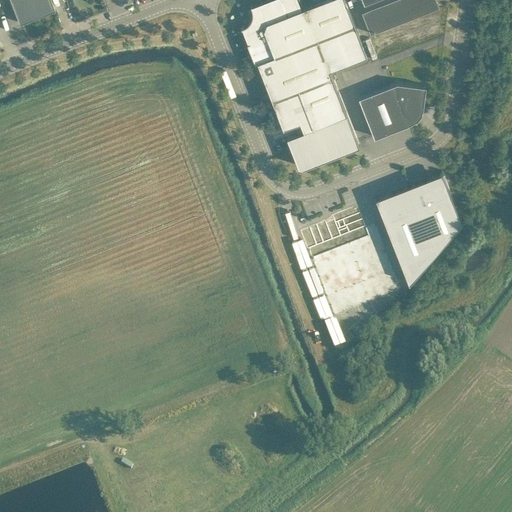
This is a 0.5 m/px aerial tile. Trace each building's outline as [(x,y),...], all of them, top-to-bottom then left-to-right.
[(52,0),(11,0),(20,23),(55,9),(52,0)] [(244,24),(241,25),(241,26),(242,26),(244,25),(249,40),(248,41),(247,41),(254,61),(257,60),(283,126),(301,119),(304,128),(286,135),(298,164),(302,166),(358,144),(346,112),(329,68),(324,56),(362,41),(345,0),(316,0),(302,6),(301,6),(298,0),(266,0),(267,0),(252,6),(251,4),(251,3),(250,4),(251,7),(252,11),(251,15),(250,19),(247,22),(244,24)] [(386,0),(361,10),(370,32),(439,5),(436,0),(386,0)] [(358,96),(374,136),(409,122),(417,118),(422,111),(421,111),(423,106),(425,84),(397,81),(358,96)] [(408,281),(461,218),(443,174),(427,181),(426,178),(392,191),(393,194),(377,200),(408,281)] [(366,201),(331,214),(371,317),(400,289),(366,201)] [(331,214),(306,224),(317,252),(307,256),(343,346),(371,317),(331,214)]
